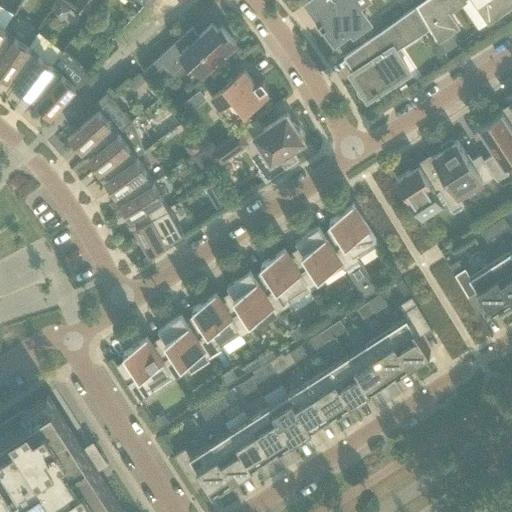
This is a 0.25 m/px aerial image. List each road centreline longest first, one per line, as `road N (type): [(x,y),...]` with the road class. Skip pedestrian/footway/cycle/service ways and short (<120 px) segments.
road 1 (residential): [(251,511),(511,341)]
road 2 (residential): [(123,306),(354,156)]
road 3 (residential): [(123,306),(82,229),(0,131)]
road 4 (residential): [(68,344),(170,511)]
road 5 (residential): [(354,156),(310,81),(247,0)]
road 6 (residential): [(354,156),(511,58)]
road 7 (secondary): [(511,430),(385,511)]
